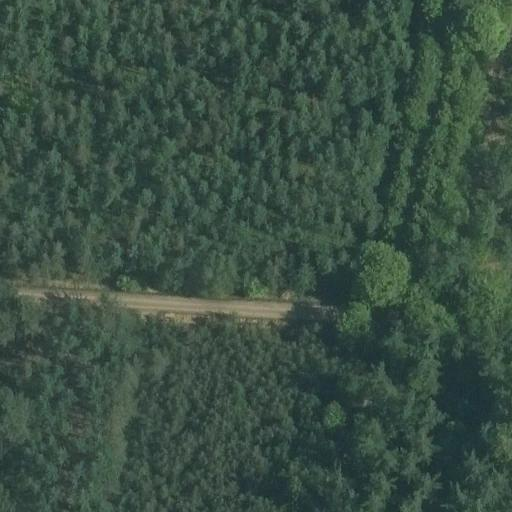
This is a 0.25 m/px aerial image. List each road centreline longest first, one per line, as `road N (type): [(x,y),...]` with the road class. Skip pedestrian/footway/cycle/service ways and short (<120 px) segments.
road 1 (track): [(0,302),(511,326)]
road 2 (track): [(404,322),(465,0)]
road 3 (track): [(384,322),(315,511)]
road 4 (track): [(464,323),(436,511)]
